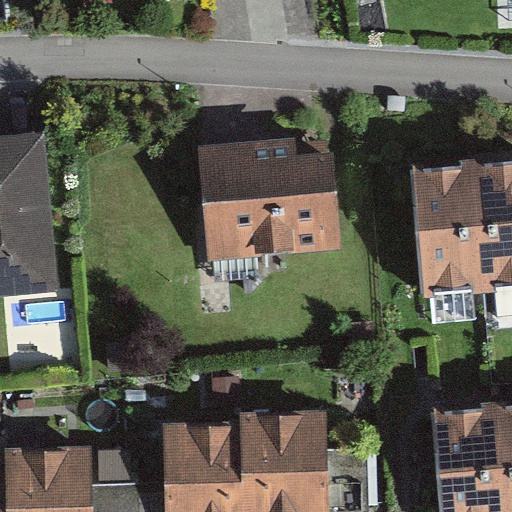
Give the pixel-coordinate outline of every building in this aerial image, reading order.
[(59,141),(0,144),(0,294),(66,291),(59,141)] [(298,141),(199,147),(206,271),(342,263),(335,160),(299,162),(298,141)] [(511,165),(416,171),(423,293),(511,288),(511,165)] [(511,511),(511,407),(434,414),(442,511),(511,511)] [(246,430),(168,433),(170,511),(326,511),(324,419),(246,421),(246,430)] [(10,464),(0,463),(0,511),(90,511),(88,452),(9,455),(10,464)]
